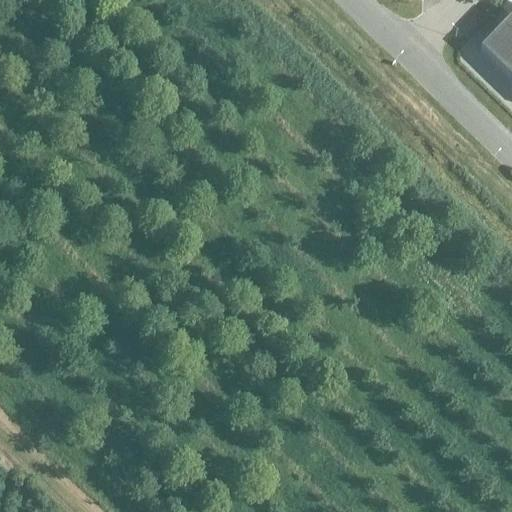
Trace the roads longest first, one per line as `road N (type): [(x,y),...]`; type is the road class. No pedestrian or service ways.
road 1 (unclassified): [(409,52),(511,151)]
road 2 (track): [(90,511),(0,420)]
